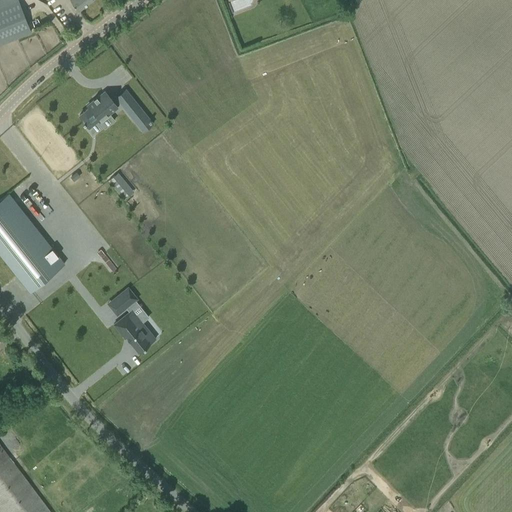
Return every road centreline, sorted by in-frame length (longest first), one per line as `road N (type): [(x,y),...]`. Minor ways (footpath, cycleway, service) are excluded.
road 1 (unclassified): [(191,511),(82,414),(0,304)]
road 2 (tertiary): [(0,115),(51,66),(143,0)]
